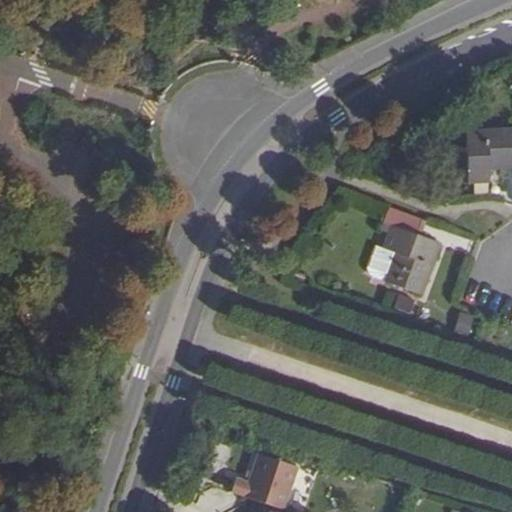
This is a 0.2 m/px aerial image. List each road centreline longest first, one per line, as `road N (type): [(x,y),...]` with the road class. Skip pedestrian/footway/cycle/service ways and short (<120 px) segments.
road 1 (primary): [(496,0),(321,88),(253,145),(179,269),(97,511)]
road 2 (primary): [(130,511),(209,280),(255,194),(336,119),(511,38)]
road 3 (track): [(511,443),(190,336)]
